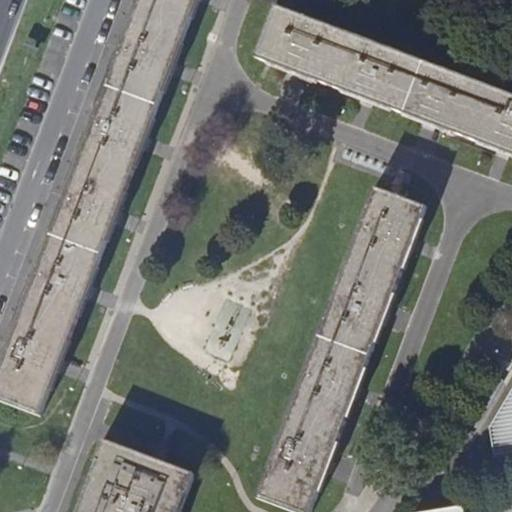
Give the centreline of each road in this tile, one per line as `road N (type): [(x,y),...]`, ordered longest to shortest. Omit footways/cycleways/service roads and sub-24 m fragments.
road 1 (residential): [(211,83),(472,181),(357,488)]
road 2 (residential): [(48,511),(211,83)]
road 3 (residential): [(103,0),(0,267)]
